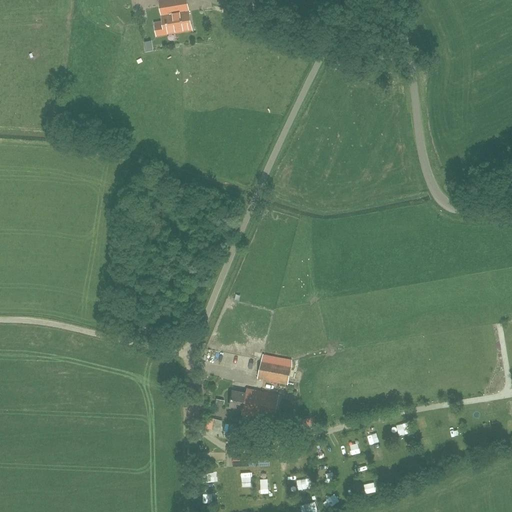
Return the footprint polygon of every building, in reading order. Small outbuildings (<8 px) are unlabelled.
[(157,35),(192,29),(187,0),(160,0),(164,22),(155,23),(157,35)] [(370,47),(374,37),(366,34),(363,45),(370,47)] [(259,380),(281,384),(289,385),(292,366),(262,360),(259,380)] [(254,399),(256,391),(247,389),(246,394),(233,392),(230,407),(243,410),(242,415),(247,416),(248,408),(259,411),(261,402),(256,401),(256,400),(254,399)] [(248,408),(247,416),(274,422),(279,395),(256,391),(254,399),(256,400),(256,401),(261,402),(259,411),(248,408)] [(208,430),(223,431),(224,420),(209,418),(208,430)] [(353,438),(356,449),(366,446),(362,435),(353,438)] [(270,466),(270,457),(233,458),(233,467),(270,466)] [(206,474),(207,483),(222,483),(221,473),(206,474)] [(243,477),(243,492),(252,492),(252,477),(243,477)] [(336,497),(326,501),(330,510),(339,506),(336,497)]
